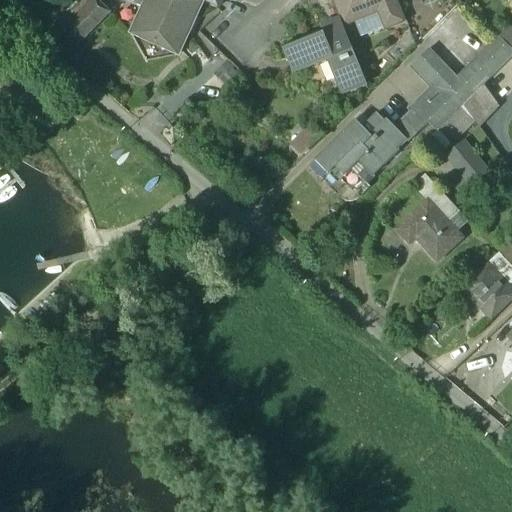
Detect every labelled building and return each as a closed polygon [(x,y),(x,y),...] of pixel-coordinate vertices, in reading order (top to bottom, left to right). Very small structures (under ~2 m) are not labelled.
[(98,0),(92,0),(72,21),(73,22),(65,29),(81,45),(112,14),(98,0)] [(152,0),(129,0),(149,8),(152,0)] [(199,0),(152,0),(149,8),(137,33),(150,55),(179,50),(201,1),(199,0)] [(199,0),(201,1),(219,9),(223,0),(199,0)] [(332,0),(340,20),(343,26),(379,12),(386,29),(405,22),(396,0),(332,0)] [(62,11),(55,18),(65,29),(73,22),(72,21),(62,11)] [(340,20),(321,27),(323,31),(284,46),(295,73),(328,60),(331,67),(335,65),(340,77),(335,79),(341,94),(356,88),(355,85),(364,81),(343,26),(340,20)] [(511,29),(508,25),(497,35),(511,49),(511,29)] [(511,49),(497,35),(466,66),(475,76),(464,86),(447,103),(456,112),(464,105),(483,85),(487,82),(511,55),(511,49)] [(464,86),(429,49),(412,66),(440,95),(420,114),(428,123),(436,131),(456,112),(447,103),(464,86)] [(57,98),(20,68),(4,88),(41,118),(57,98)] [(483,85),(464,105),(476,122),(479,126),(498,106),(483,85)] [(456,112),(436,131),(451,146),(476,122),(464,105),(456,112)] [(393,129),(386,122),(384,124),(376,116),(362,129),(355,122),(316,161),(328,174),(335,168),(344,177),(371,150),(385,165),(398,152),(397,150),(406,141),(408,142),(428,123),(420,114),(414,109),(393,129)] [(309,157),(322,135),(305,126),(293,148),(309,157)] [(446,158),(468,189),(492,172),(470,141),(446,158)] [(428,201),(440,189),(425,174),(414,186),(428,201)] [(462,239),(428,201),(397,230),(410,244),(416,238),(437,262),(462,239)] [(511,299),(511,289),(489,265),(463,290),(491,319),(511,299)]
